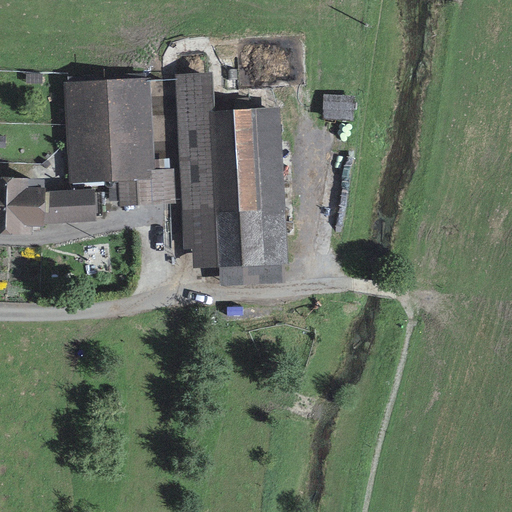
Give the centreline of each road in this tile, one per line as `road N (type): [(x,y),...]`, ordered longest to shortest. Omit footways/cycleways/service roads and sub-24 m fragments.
road 1 (track): [(0,313),(74,314),(351,283)]
road 2 (track): [(365,511),(412,312),(396,291),(351,283)]
